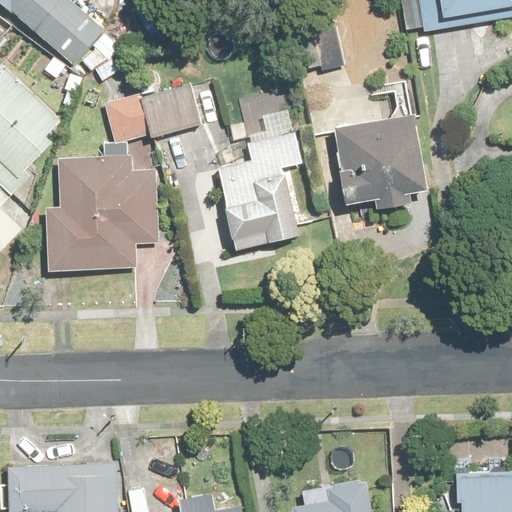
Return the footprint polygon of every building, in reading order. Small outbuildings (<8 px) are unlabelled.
[(0,0),(0,31),(65,91),(101,52),(44,0),(0,0)] [(511,0),(379,0),(388,57),(508,36),(509,48),(511,47),(511,0)] [(342,28),(304,34),(310,70),(348,64),(342,28)] [(0,92),(0,261),(14,246),(0,232),(0,209),(14,196),(45,154),(55,138),(0,92)] [(180,106),(97,120),(104,164),(187,150),(180,106)] [(401,135),(322,144),(331,225),(410,216),(401,135)] [(286,254),(270,185),(290,180),(282,150),(237,160),(242,180),(203,189),(222,269),(286,254)] [(43,176),(45,224),(36,224),(39,290),(129,286),(128,265),(144,264),(140,215),(125,216),(123,172),(43,176)] [(443,448),(443,470),(489,468),(488,446),(443,448)] [(104,511),(105,475),(0,474),(0,511),(104,511)] [(502,511),(503,481),(449,480),(448,511),(502,511)]
